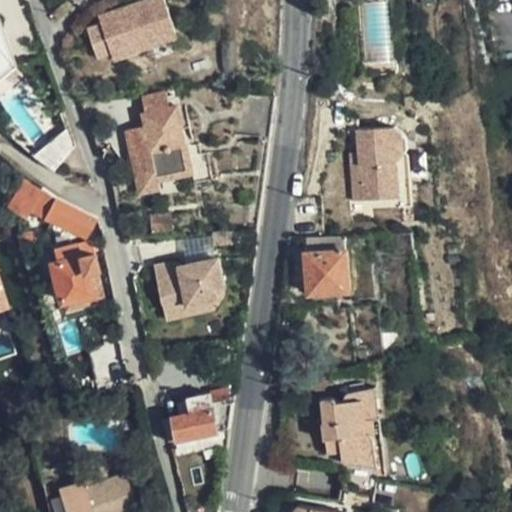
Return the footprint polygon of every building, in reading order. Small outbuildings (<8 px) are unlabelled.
[(159,0),(100,21),(103,27),(112,56),(115,63),(179,41),(164,0),(159,0)] [(112,56),(103,27),(91,32),(101,60),(112,56)] [(0,84),(13,75),(4,63),(0,66),(0,84)] [(180,98),(164,101),(167,118),(182,113),(180,98)] [(273,120),(275,104),(244,102),(244,120),(273,120)] [(182,113),(167,118),(161,119),(164,131),(144,134),(153,184),(167,182),(167,184),(199,178),(194,154),(199,153),(192,111),(182,113)] [(405,204),(399,153),(391,143),(398,134),(388,123),(350,127),(353,151),(346,152),(351,198),(396,193),(398,205),(405,204)] [(199,153),(194,154),(199,178),(167,184),(168,188),(205,182),(199,153)] [(98,216),(60,197),(53,211),(91,231),(98,216)] [(349,290),(345,235),(304,236),(310,294),(349,290)] [(63,301),(93,294),(88,272),(101,268),(94,240),(61,248),(64,260),(54,263),(63,301)] [(230,287),(224,257),(188,263),(187,260),(183,258),(159,262),(166,301),(190,296),(192,304),(226,297),(228,295),(230,292),(230,287)] [(0,305),(11,302),(0,265),(0,305)] [(373,389),(377,420),(384,419),(379,388),(373,389)] [(369,422),(377,420),(373,389),(352,392),(349,395),(349,400),(340,400),(341,397),(338,394),(324,396),(327,411),(332,414),(334,423),(325,425),(329,450),(342,448),(344,460),(379,455),(376,433),(369,429),(369,422)] [(231,428),(235,402),(217,406),(215,393),(178,401),(180,414),(165,418),(172,441),(231,428)] [(381,468),(379,455),(344,460),(381,468)] [(68,511),(131,511),(141,509),(129,472),(63,495),(68,511)]
